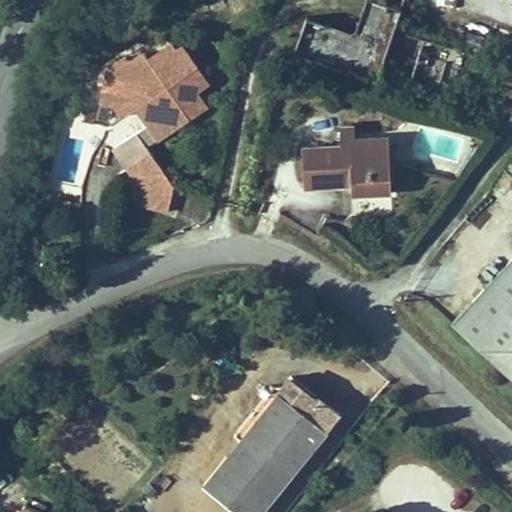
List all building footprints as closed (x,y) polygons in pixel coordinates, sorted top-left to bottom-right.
[(374,50),(382,29),(347,16),(333,52),(286,34),(272,70),(356,102),(359,93),(374,50)] [(417,110),(430,67),(374,50),(359,93),(417,110)] [(186,99),(162,62),(154,68),(149,61),(129,73),(126,67),(108,79),(102,73),(86,84),(82,114),(99,116),(106,130),(127,134),(131,141),(87,166),(119,217),(117,229),(149,235),(153,207),(123,159),(182,123),(173,108),(186,99)] [(432,115),(445,71),(430,67),(417,110),(432,115)] [(337,140),(316,141),(317,159),(317,166),(371,163),(370,150),(337,152),(337,140)] [(375,228),(371,163),(317,166),(317,159),(277,162),(280,202),(332,199),(334,231),(375,228)] [(511,251),(436,338),(511,404),(511,251)] [(286,415),(312,437),(329,418),(314,405),(311,408),(302,401),(305,398),(282,378),(270,393),(264,387),(224,434),(230,439),(260,403),(279,419),(286,415)] [(279,419),(260,403),(230,439),(193,483),(227,511),(248,511),(312,437),(286,415),(279,419)]
